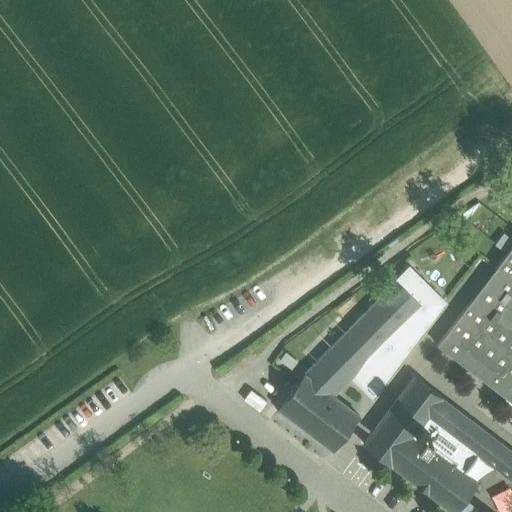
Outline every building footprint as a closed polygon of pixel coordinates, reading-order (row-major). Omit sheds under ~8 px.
[(511,246),(459,316),(437,345),(511,401),(511,246)] [(420,307),(355,375),(361,381),(359,383),(373,398),(445,304),(409,268),(396,281),(422,306),(421,307),(420,307)] [(396,281),(305,374),(333,396),(355,375),(420,307),(421,307),(422,306),(396,281)] [(305,374),(278,408),(333,450),(359,415),(333,396),(305,374)] [(422,383),(414,377),(363,443),(453,511),(455,511),(477,483),(464,473),(478,454),(511,479),(511,451),(482,429),(422,383)]
